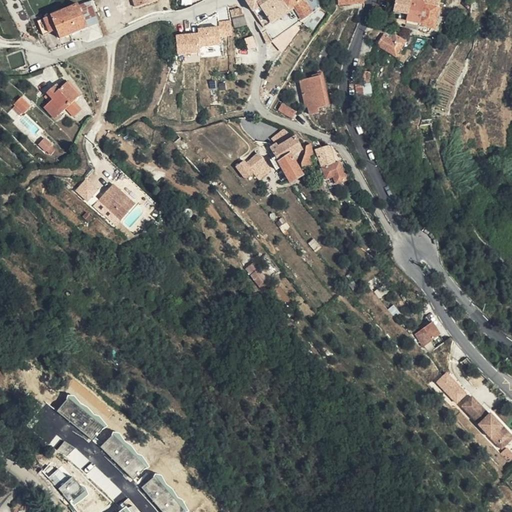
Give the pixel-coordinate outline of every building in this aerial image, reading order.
[(244,0),(250,9),(258,4),(260,8),(273,0),(244,0)] [(258,4),(250,9),(256,18),(260,24),(273,16),(283,30),(291,24),(282,10),(285,8),(279,0),(273,0),(260,8),(258,4)] [(302,0),(279,0),(285,8),(282,10),(291,24),(310,11),(302,0)] [(316,0),(302,0),(310,11),(318,5),(316,0)] [(406,0),(393,0),(390,17),(392,18),(392,21),(401,24),(406,0)] [(414,0),(406,0),(401,24),(413,27),(420,1),(414,0)] [(76,4),(83,27),(93,23),(85,1),(76,4)] [(420,1),(413,27),(420,29),(422,29),(424,29),(425,28),(426,25),(430,26),(435,4),(420,1)] [(62,8),(70,31),(83,27),(76,4),(76,3),(64,7),(62,8)] [(38,16),(43,31),(53,28),(56,36),(70,31),(62,8),(38,16)] [(39,33),(43,31),(38,16),(34,17),(39,33)] [(260,24),(256,18),(252,21),(259,32),(263,29),(270,39),(283,30),(273,16),(260,24)] [(219,28),(175,32),(177,55),(199,54),(199,57),(221,56),(220,37),(233,36),(231,20),(218,21),(219,28)] [(398,26),(395,34),(408,38),(411,30),(398,26)] [(404,39),(396,34),(384,27),(375,41),(386,48),(395,53),(403,59),(409,49),(401,44),(404,39)] [(368,69),(360,69),(358,82),(367,83),(368,69)] [(322,101),(316,73),(306,75),(308,82),(298,84),(299,91),(302,91),(306,110),(315,109),(315,102),(322,101)] [(48,116),(61,107),(70,100),(76,95),(64,80),(56,86),(53,83),(40,94),(45,100),(39,105),(48,116)] [(23,103),(16,93),(8,99),(9,100),(6,103),(13,110),(16,108),(17,109),(23,103)] [(70,100),(61,107),(68,115),(77,109),(70,100)] [(293,107),(278,100),(275,107),(290,114),(293,107)] [(288,125),(267,140),(271,147),(275,153),(276,154),(286,147),(297,139),(288,125)] [(35,149),(40,145),(42,144),(35,136),(29,141),(35,149)] [(308,145),(305,136),(301,137),(302,145),(300,158),(302,162),(312,154),(308,145)] [(258,152),(251,143),(242,149),(248,159),(258,152)] [(43,150),(40,145),(35,149),(39,154),(43,150)] [(298,166),(286,147),(276,154),(287,174),(298,166)] [(316,151),(321,163),(334,159),(330,148),(316,151)] [(258,152),(248,159),(253,166),(263,160),(258,152)] [(321,163),(325,173),(335,170),(337,178),(343,175),(338,158),(334,159),(321,163)] [(129,197),(108,176),(94,192),(114,212),(129,197)] [(236,263),(242,271),(250,265),(244,257),(236,263)] [(249,280),(257,274),(250,265),(242,271),(249,280)] [(414,340),(431,328),(425,318),(407,330),(414,340)] [(456,399),(490,442),(498,434),(492,426),(497,424),(485,408),(481,411),(474,402),(475,401),(468,391),(456,399)] [(93,441),(107,424),(70,394),(56,411),(93,441)] [(493,446),(503,438),(501,436),(504,433),(497,424),(492,426),(498,434),(490,442),(493,446)] [(113,432),(99,448),(135,479),(149,463),(113,432)] [(81,469),(88,460),(65,441),(58,449),(67,455),(65,457),(81,469)] [(52,452),(48,456),(44,459),(74,493),(82,487),(52,452)] [(35,466),(65,501),(74,493),(44,459),(35,466)] [(87,476),(110,493),(117,484),(94,467),(87,476)] [(90,496),(104,510),(108,505),(95,491),(90,496)]
